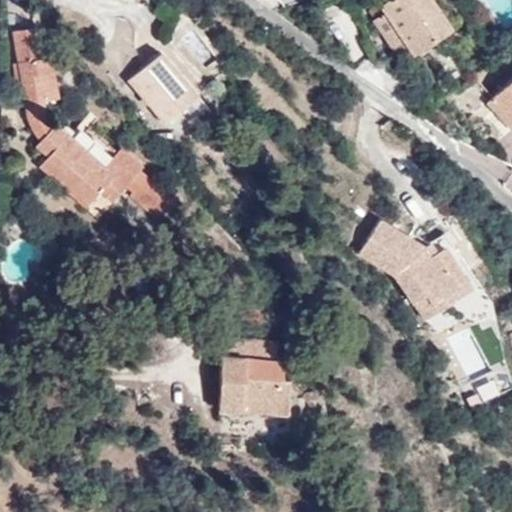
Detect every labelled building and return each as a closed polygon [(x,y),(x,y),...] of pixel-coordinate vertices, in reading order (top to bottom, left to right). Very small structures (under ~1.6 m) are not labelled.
[(431,0),(384,0),(381,3),(386,10),(412,47),(415,54),(451,29),(431,0)] [(299,7),(304,20),(316,16),(311,2),(299,7)] [(386,10),(381,3),(369,11),(375,18),(386,10)] [(386,10),(375,18),(400,56),(412,47),(386,10)] [(14,30),(20,61),(23,76),(17,77),(16,77),(18,89),(23,89),(26,102),(41,100),(47,99),(45,83),(54,81),(49,55),(42,56),(37,26),(14,30)] [(166,123),(198,95),(160,51),(129,80),(166,123)] [(23,76),(20,61),(14,62),(17,77),(23,76)] [(511,78),(496,93),(511,110),(511,78)] [(57,97),(54,81),(45,83),(47,99),(57,97)] [(511,128),(511,110),(496,93),(487,102),(511,128)] [(41,100),(26,102),(30,121),(36,133),(42,139),(52,127),(47,119),(44,110),(41,100)] [(52,127),(42,139),(37,144),(49,155),(41,165),(57,179),(65,169),(95,197),(102,189),(112,200),(128,183),(134,190),(131,193),(157,216),(172,198),(140,169),(143,166),(122,147),(104,167),(71,139),(72,136),(59,125),(55,129),(52,127)] [(65,169),(57,179),(87,206),(95,197),(65,169)] [(430,256),(423,245),(378,218),(358,252),(394,274),(412,301),(425,293),(431,303),(459,285),(474,276),(445,231),(430,241),(437,251),(430,256)] [(430,241),(423,245),(430,256),(437,251),(430,241)] [(478,284),(474,276),(459,285),(463,293),(478,284)] [(425,293),(412,301),(424,319),(463,293),(459,285),(431,303),(425,293)] [(243,322),(260,320),(258,307),(240,309),(243,322)] [(275,340),(225,336),(224,353),(222,353),(219,409),(288,412),(289,376),(283,376),(283,358),(275,358),(275,340)]
